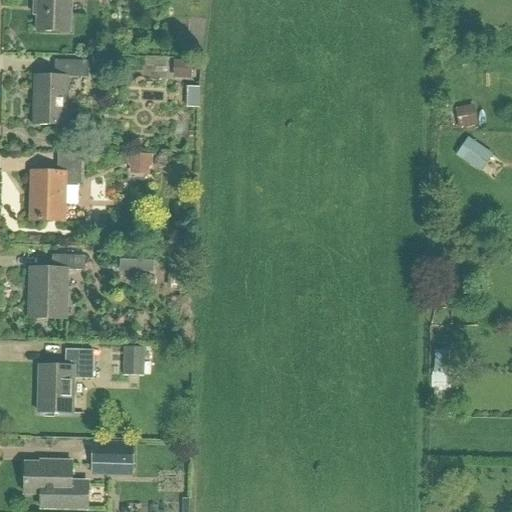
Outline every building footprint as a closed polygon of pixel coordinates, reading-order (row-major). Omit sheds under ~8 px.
[(35,0),(35,17),(39,17),(38,32),(71,34),(72,0),(35,0)] [(86,79),(87,63),(56,62),(55,78),(36,78),(35,126),(60,127),(60,132),(78,132),(78,112),(67,112),(68,79),(86,79)] [(175,64),(174,79),(191,80),(192,65),(175,64)] [(198,109),(199,89),(184,89),(184,109),(198,109)] [(471,107),(453,111),(457,130),(475,125),(471,107)] [(468,138),(455,156),(475,169),(487,151),(468,138)] [(66,187),(81,188),(82,157),(95,157),(95,150),(82,150),(82,152),(58,152),(58,161),(59,161),(58,175),(33,175),(32,222),(65,223),(66,187)] [(132,155),(132,167),(150,168),(151,156),(132,155)] [(134,273),(135,252),(119,252),(119,272),(134,273)] [(85,272),(85,258),(53,257),(52,271),(31,270),(29,320),(67,321),(68,271),(85,272)] [(433,372),(457,373),(457,346),(445,346),(446,337),(434,337),(433,372)] [(143,377),(144,348),(123,348),(122,376),(143,377)] [(94,381),(94,352),(67,352),(66,368),(41,368),(39,415),(73,415),(74,380),(94,381)] [(456,404),(457,373),(433,372),(432,405),(456,404)] [(113,462),(133,463),(133,446),(93,445),(93,468),(113,469),(113,462)] [(42,463),(42,465),(26,465),(25,495),(42,496),(41,510),(88,511),(89,487),(72,487),(73,464),(42,463)]
